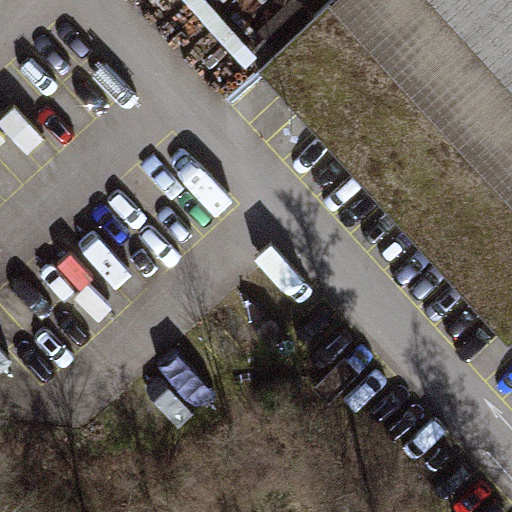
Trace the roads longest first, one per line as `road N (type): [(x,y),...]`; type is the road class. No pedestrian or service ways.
road 1 (unknown): [(271,186),(68,382)]
road 2 (unknown): [(168,73),(0,234)]
